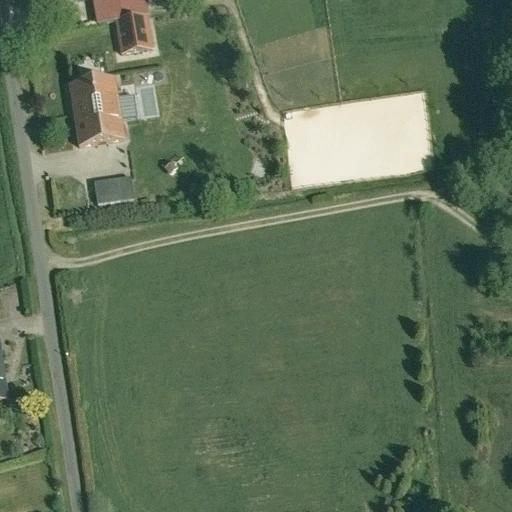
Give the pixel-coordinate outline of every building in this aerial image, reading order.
[(155,26),(123,31),(129,68),(161,63),(155,26)] [(122,90),(77,97),(86,159),(132,152),(122,90)] [(265,124),(246,126),(247,143),(266,142),(265,124)] [(131,202),(128,180),(88,186),(91,208),(131,202)] [(0,412),(14,410),(6,352),(0,352),(0,412)]
